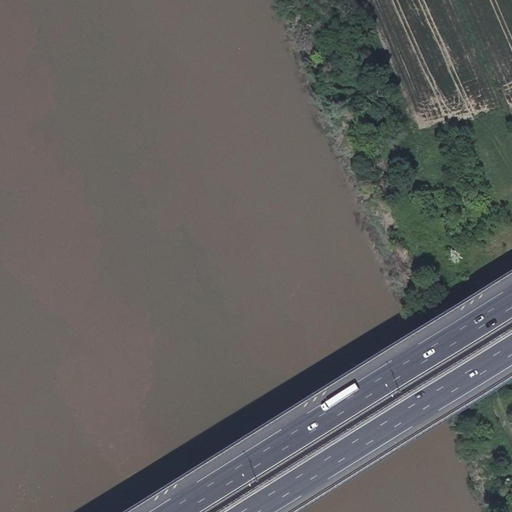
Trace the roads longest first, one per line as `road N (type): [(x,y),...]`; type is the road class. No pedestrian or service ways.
road 1 (motorway): [(511,304),(183,511)]
road 2 (motorway): [(282,511),(511,367)]
